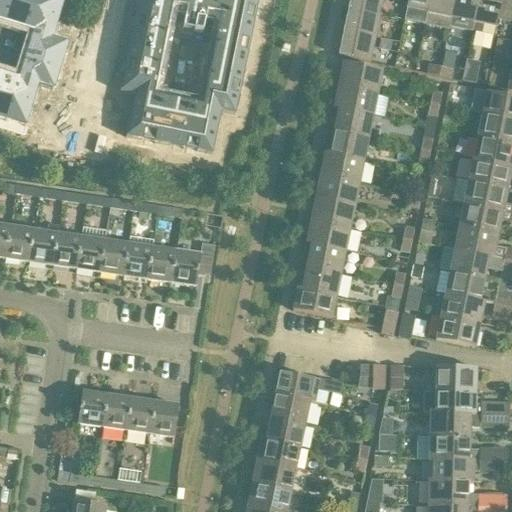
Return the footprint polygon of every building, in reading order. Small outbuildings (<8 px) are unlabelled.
[(0,0),(0,121),(26,129),(38,88),(53,92),(57,80),(68,44),(53,39),(64,0),(0,0)] [(138,0),(135,18),(132,31),(126,62),(124,75),(120,94),(126,95),(134,97),(125,139),(141,142),(154,145),(169,148),(182,150),(183,151),(196,153),(212,156),(220,114),(229,116),(235,117),(239,98),(241,85),(247,54),(250,41),(254,23),(256,10),(258,0),(138,0)] [(349,0),(347,10),(379,17),(382,0),(349,0)] [(401,0),(407,1),(403,22),(425,27),(427,14),(428,14),(431,0),(401,0)] [(427,14),(425,27),(448,31),(448,28),(454,0),(431,0),(428,14),(427,14)] [(471,33),(472,31),(473,23),(472,23),(477,0),(454,0),(448,28),(471,33)] [(497,20),(509,22),(511,5),(511,0),(477,0),(472,23),(473,23),(472,31),(481,33),(483,25),(495,28),(497,20)] [(347,10),(343,34),(375,40),(379,17),(347,10)] [(343,34),(338,57),(344,58),(370,63),(370,61),(375,40),(343,34)] [(380,41),(378,51),(390,54),(392,44),(380,41)] [(467,62),(463,82),(476,85),(480,65),(467,62)] [(338,87),(377,95),(382,72),(343,64),(338,87)] [(439,79),(441,69),(440,68),(428,66),(426,76),(439,79)] [(441,69),(439,79),(451,81),(453,71),(441,69)] [(377,95),(338,87),(333,110),(338,111),(373,118),(377,95)] [(474,91),(470,111),(482,114),(511,119),(511,98),(486,93),(474,91)] [(432,94),(429,105),(439,107),(442,96),(432,94)] [(439,107),(429,105),(427,118),(426,118),(424,128),(435,130),(439,107)] [(373,118),(338,111),(334,133),(368,140),(373,118)] [(511,119),(482,114),(477,138),(511,145),(511,141),(511,119)] [(443,117),(440,130),(454,133),(456,120),(443,117)] [(424,136),(421,150),(430,152),(435,130),(424,128),(423,136),(424,136)] [(368,140),(334,133),(329,155),(364,162),(368,140)] [(477,138),(472,161),(511,169),(511,159),(508,159),(511,145),(477,138)] [(430,152),(421,150),(418,164),(428,166),(430,152)] [(324,154),(320,177),(359,185),(364,162),(329,155),(324,154)] [(511,169),(472,161),(468,181),(507,189),(509,179),(511,179),(511,169)] [(431,176),(427,197),(438,200),(443,177),(431,176)] [(320,177),(315,200),(354,208),(359,185),(320,177)] [(468,181),(463,205),(511,214),(511,206),(504,204),(507,189),(468,181)] [(2,185),(0,195),(13,197),(15,187),(2,185)] [(411,196),(421,198),(423,187),(413,185),(411,196)] [(38,200),(39,191),(16,187),(14,197),(38,200)] [(63,194),(39,191),(38,200),(62,204),(63,194)] [(87,198),(63,194),(62,204),(86,207),(87,198)] [(421,198),(411,196),(409,210),(418,212),(421,198)] [(111,201),(87,198),(86,207),(109,211),(111,201)] [(315,200),(311,222),(350,230),(354,208),(315,200)] [(111,201),(109,211),(111,211),(110,217),(118,218),(125,219),(126,213),(133,214),(135,205),(111,201)] [(135,205),(133,214),(138,215),(138,220),(146,222),(147,216),(156,217),(158,208),(135,205)] [(511,214),(463,205),(458,229),(497,237),(500,222),(510,224),(510,227),(511,227),(511,214)] [(158,208),(156,217),(181,221),(182,212),(158,208)] [(423,218),(417,245),(430,247),(436,221),(423,218)] [(350,230),(311,222),(306,245),(311,246),(345,253),(350,230)] [(0,259),(5,260),(10,229),(0,227),(0,259)] [(46,234),(33,232),(29,264),(53,267),(57,235),(58,229),(47,228),(46,234)] [(402,240),(412,243),(415,230),(405,228),(402,240)] [(10,229),(5,260),(29,264),(33,232),(10,229)] [(458,229),(454,249),(503,259),(503,261),(511,262),(511,250),(505,249),(505,250),(495,248),(497,237),(458,229)] [(57,235),(53,267),(77,271),(81,239),(57,235)] [(81,239),(77,271),(100,274),(105,242),(81,239)] [(412,243),(402,240),(400,254),(409,256),(412,243)] [(105,242),(100,274),(124,278),(129,246),(105,242)] [(200,256),(176,253),(171,285),(196,288),(198,276),(210,278),(214,247),(202,245),(200,256)] [(152,249),(129,246),(124,278),(147,281),(152,249)] [(311,246),(306,268),(341,275),(345,253),(311,246)] [(443,246),(438,270),(449,273),(484,280),(486,270),(486,269),(500,272),(500,273),(511,275),(511,262),(503,261),(503,259),(454,249),(443,246)] [(176,253),(152,249),(147,281),(171,285),(176,253)] [(417,256),(415,266),(423,267),(425,257),(417,256)] [(412,267),(410,279),(421,281),(423,269),(412,267)] [(341,275),(306,268),(302,290),(336,297),(341,275)] [(511,308),(511,296),(494,293),(494,294),(481,291),(484,280),(449,273),(444,297),(483,305),(484,304),(492,305),(511,308)] [(393,286),(403,288),(405,277),(395,275),(393,286)] [(388,298),(386,307),(398,310),(403,288),(393,286),(390,298),(388,298)] [(409,287),(404,310),(417,313),(422,290),(409,287)] [(336,297),(302,290),(297,289),(292,312),(332,320),(336,297)] [(483,305),(444,297),(440,317),(479,325),(483,305)] [(511,321),(511,308),(492,305),(489,317),(511,321)] [(386,307),(385,311),(380,335),(392,338),(398,310),(386,307)] [(410,341),(415,317),(403,315),(398,338),(410,341)] [(479,325),(440,317),(435,341),(474,349),(479,325)] [(371,379),(372,367),(360,366),(360,378),(371,379)] [(384,367),(372,367),(371,379),(372,379),(371,391),(384,391),(384,367)] [(402,367),(390,367),(389,391),(402,391),(402,367)] [(424,372),(424,393),(435,393),(475,395),(475,370),(476,369),(435,368),(435,372),(424,372)] [(309,401),(309,404),(325,407),(328,395),(340,397),(342,386),(318,381),(318,382),(279,374),(277,384),(275,394),(309,401)] [(101,428),(106,396),(82,393),(77,425),(101,428)] [(424,393),(423,413),(429,413),(474,414),(474,415),(480,415),(480,417),(509,417),(509,405),(480,404),(480,406),(475,406),(475,395),(435,393),(424,393)] [(309,404),(309,401),(275,394),(270,419),(304,426),(309,404)] [(106,396),(101,428),(125,432),(130,400),(106,396)] [(130,400),(125,432),(149,435),(154,403),(130,400)] [(154,403),(149,435),(173,439),(178,407),(154,403)] [(366,416),(375,419),(378,407),(368,405),(366,416)] [(474,414),(429,413),(429,437),(469,438),(469,428),(508,429),(509,417),(480,417),(480,415),(474,415),(474,414)] [(375,419),(366,416),(363,431),(373,433),(375,419)] [(270,419),(265,441),(265,442),(299,449),(304,426),(270,419)] [(392,437),(393,423),(381,422),(378,436),(392,437)] [(394,454),(394,438),(378,437),(378,454),(394,454)] [(429,437),(428,463),(433,463),(433,462),(472,464),(472,462),(503,463),(507,463),(508,451),(503,451),(479,450),(479,451),(469,451),(469,438),(429,437)] [(261,440),(256,461),(295,470),(299,449),(265,442),(265,441),(261,440)] [(357,458),(367,461),(370,449),(360,447),(357,458)] [(0,449),(0,466),(5,467),(6,460),(10,460),(9,462),(14,463),(14,461),(17,461),(18,452),(0,449)] [(367,461),(357,458),(354,473),(364,475),(367,461)] [(256,461),(251,486),(290,494),(295,470),(256,461)] [(433,463),(432,481),(432,482),(468,483),(468,485),(472,485),(473,473),(478,473),(478,474),(502,475),(503,463),(472,462),(472,464),(433,462),(433,463)] [(93,487),(94,478),(70,474),(69,484),(93,487)] [(94,478),(93,487),(117,491),(118,481),(94,478)] [(368,479),(366,511),(381,511),(382,495),(392,495),(393,481),(368,479)] [(118,481),(117,491),(140,494),(142,485),(118,481)] [(428,481),(427,506),(467,508),(501,509),(506,509),(506,497),(502,497),(478,496),(478,498),(467,498),(468,485),(468,483),(432,482),(432,481),(428,481)] [(166,488),(142,485),(140,494),(164,498),(166,488)] [(286,511),(290,494),(251,486),(246,510),(257,511),(286,511)] [(350,494),(348,505),(358,507),(360,496),(350,494)] [(74,503),(72,511),(105,511),(106,508),(74,503)]
